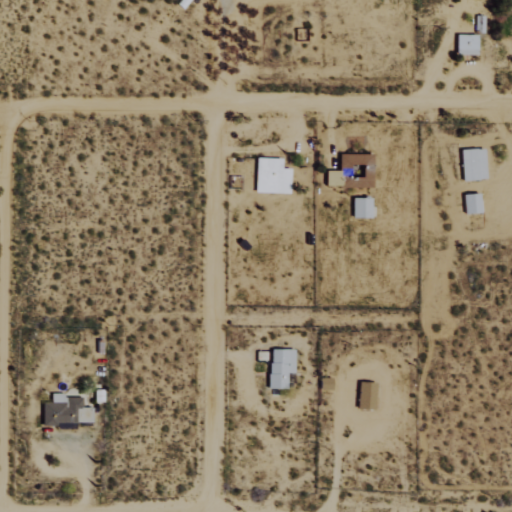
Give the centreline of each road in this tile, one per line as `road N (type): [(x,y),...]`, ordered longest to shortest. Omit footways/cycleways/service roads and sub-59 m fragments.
road 1 (residential): [(0,114),(511,106)]
road 2 (track): [(210,511),(201,110)]
